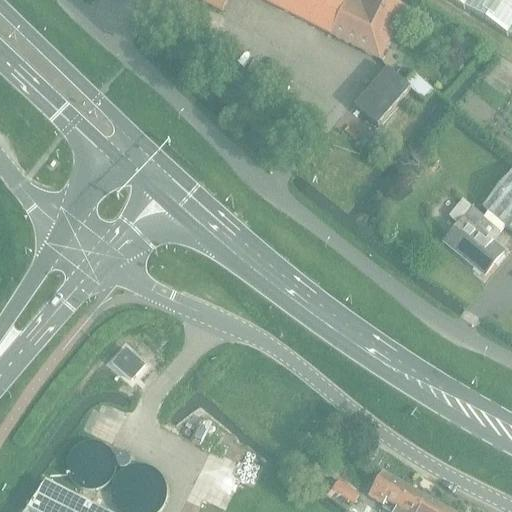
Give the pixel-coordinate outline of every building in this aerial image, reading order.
[(364,0),(360,9),(347,2),(343,0),(193,0),(221,14),(228,0),(258,0),(379,62),(404,12),(380,0),(364,0)] [(511,0),(446,0),(511,41),(511,0)] [(413,72),(401,85),(387,72),(354,109),(376,128),(377,127),(390,138),(433,92),(413,72)] [(487,215),(484,218),(500,232),(504,228),(511,235),(511,172),(491,198),(481,210),(487,215)] [(492,243),(500,232),(484,218),(462,201),(448,218),(458,226),(443,244),(484,278),(505,253),(492,243)] [(130,383),(143,367),(125,352),(112,367),(130,383)] [(201,448),(212,426),(200,420),(189,443),(201,448)] [(111,470),(111,469),(110,461),(106,455),(100,451),(94,449),(90,449),(86,450),(83,452),(79,455),(75,460),(73,465),(73,468),(74,475),(78,482),(83,486),(91,488),(98,487),(105,483),(109,477),(111,470)] [(393,511),(418,511),(426,500),(383,473),(368,498),(382,506),(385,502),(395,508),(393,511)] [(100,511),(46,484),(27,511),(100,511)] [(352,506),(357,497),(340,485),(334,494),(352,506)] [(357,499),(349,511),(376,511),(377,511),(357,499)] [(444,511),(426,500),(418,511),(447,511),(445,511),(444,511)]
